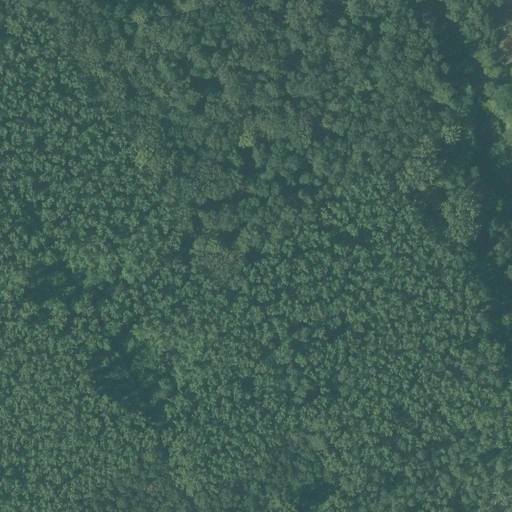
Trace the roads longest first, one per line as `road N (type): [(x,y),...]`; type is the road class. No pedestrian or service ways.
road 1 (track): [(194,511),(136,377),(0,166)]
road 2 (track): [(511,156),(489,93),(435,0)]
